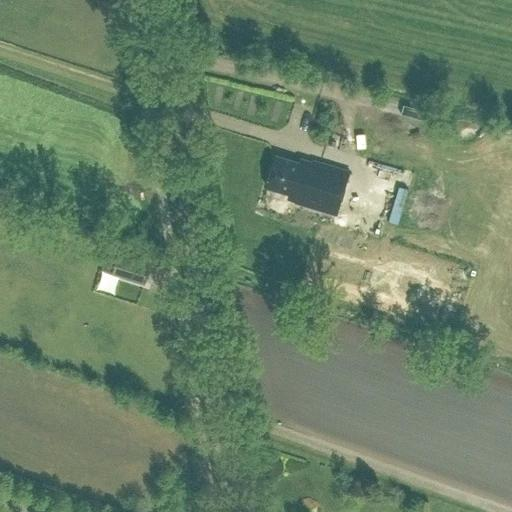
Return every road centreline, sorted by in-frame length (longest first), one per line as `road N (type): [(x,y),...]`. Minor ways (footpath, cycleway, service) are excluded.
road 1 (tertiary): [(242,511),(149,0)]
road 2 (track): [(169,110),(0,52)]
